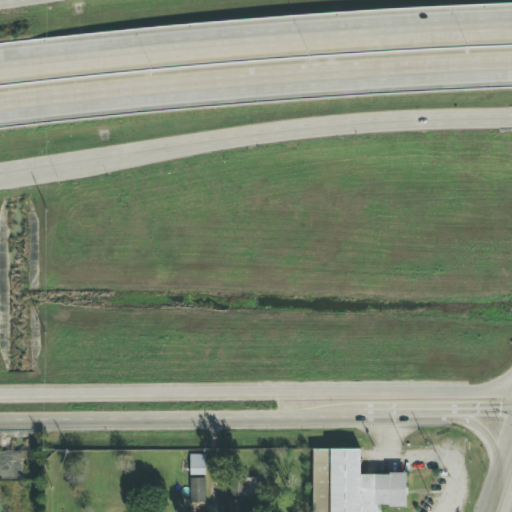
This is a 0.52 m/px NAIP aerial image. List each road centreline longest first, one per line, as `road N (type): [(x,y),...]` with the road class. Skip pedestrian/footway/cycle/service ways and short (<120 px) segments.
road 1 (primary): [(0,179),(317,125),(511,117)]
road 2 (motorway): [(0,99),(511,58)]
road 3 (motorway): [(511,33),(0,74)]
road 4 (primary): [(511,393),(0,397)]
road 5 (primary): [(0,422),(362,416)]
